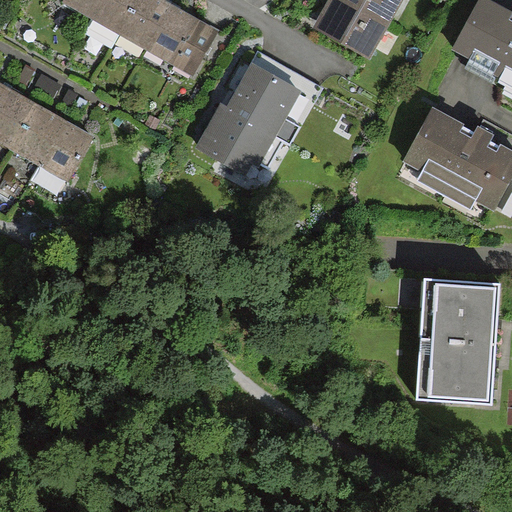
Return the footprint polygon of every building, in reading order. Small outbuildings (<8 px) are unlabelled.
[(65,0),(92,16),(101,0),(65,0)] [(141,0),(101,0),(92,16),(121,33),(141,0)] [(152,52),(179,7),(166,0),(141,0),(121,33),(152,52)] [(390,24),(345,0),(331,0),(320,22),(375,52),(390,24)] [(345,0),(390,24),(402,0),(345,0)] [(478,0),(452,49),(511,80),(511,1),(509,0),(478,0)] [(193,76),(219,31),(179,7),(152,52),(193,76)] [(239,74),(221,105),(276,135),(293,104),(239,74)] [(0,109),(10,91),(0,85),(0,109)] [(0,109),(0,142),(13,150),(38,107),(10,91),(0,109)] [(276,135),(221,105),(204,136),(259,166),(276,135)] [(405,166),(494,213),(511,180),(511,144),(437,105),(405,166)] [(38,107),(13,150),(40,165),(64,122),(38,107)] [(93,138),(64,122),(40,165),(69,181),(93,138)] [(419,399),(496,404),(504,282),(427,277),(419,399)]
